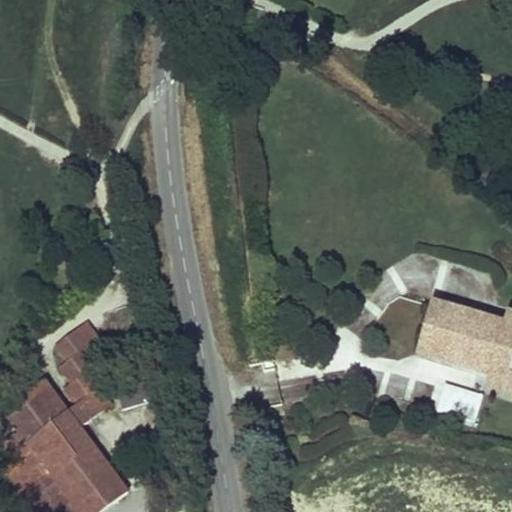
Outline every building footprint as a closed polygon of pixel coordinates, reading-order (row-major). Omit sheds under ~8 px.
[(511,402),(511,349),(492,344),(494,337),(444,322),(433,357),(457,364),(454,374),(481,382),(483,375),(505,381),(503,388),(499,399),(511,402)] [(80,432),(101,415),(105,412),(91,395),(99,389),(87,374),(96,367),(84,352),(93,345),(77,325),(46,349),(62,369),(55,375),(66,389),(57,396),(70,412),(64,417),(40,388),(0,419),(15,438),(0,449),(0,480),(24,511),(109,511),(130,496),(80,432)] [(511,342),(494,337),(492,344),(511,349),(511,342)] [(454,374),(457,364),(433,357),(430,366),(454,374)] [(264,375),(264,396),(277,396),(277,375),(264,375)] [(503,388),(505,381),(483,375),(481,382),(503,388)] [(475,427),(484,398),(445,386),(436,415),(475,427)]
